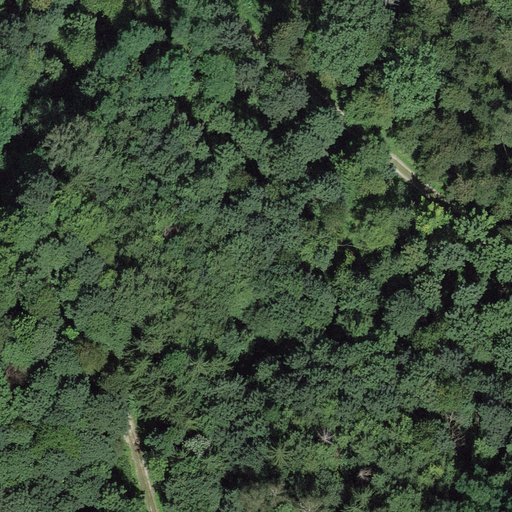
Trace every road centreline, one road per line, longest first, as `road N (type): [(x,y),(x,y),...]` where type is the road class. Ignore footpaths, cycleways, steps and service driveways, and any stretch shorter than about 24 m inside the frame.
road 1 (track): [(203,0),(511,252)]
road 2 (track): [(154,511),(114,402),(0,271)]
